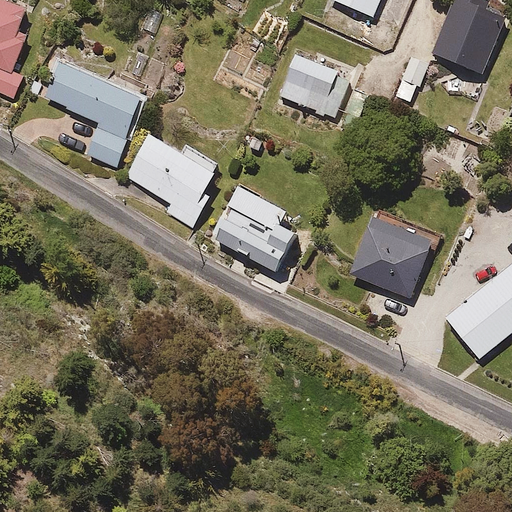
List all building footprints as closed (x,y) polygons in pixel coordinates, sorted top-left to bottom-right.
[(0,0),(0,43),(16,4),(5,0),(0,0)] [(334,0),(359,12),(364,0),(334,0)] [(437,0),(417,44),(472,69),(500,0),(437,0)] [(329,63),(280,45),(264,89),(312,107),(329,63)] [(44,51),(29,86),(81,114),(67,144),(97,158),(131,90),(44,51)] [(199,165),(135,126),(110,167),(154,193),(149,201),(176,218),(195,187),(188,184),(199,165)] [(511,154),(501,175),(511,180),(511,154)] [(259,224),(217,201),(204,230),(267,266),(287,224),(266,215),(259,224)] [(423,228),(359,204),(336,265),(400,289),(423,228)] [(511,248),(431,309),(463,349),(511,311),(511,248)]
